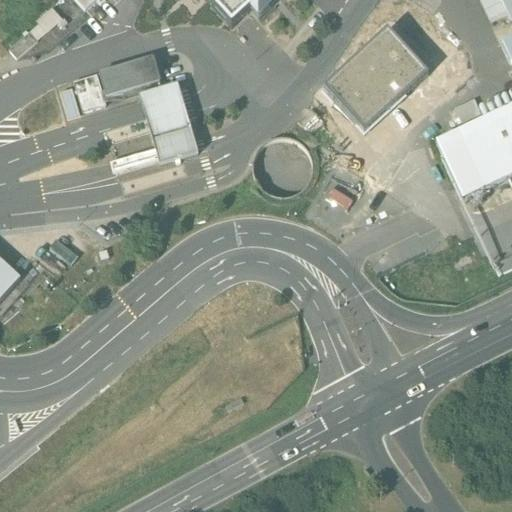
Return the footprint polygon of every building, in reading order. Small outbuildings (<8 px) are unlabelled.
[(202,0),(231,32),(250,15),(258,23),(283,0),(202,0)] [(511,0),(477,0),(490,26),(506,18),(511,27),(511,26),(511,43),(501,49),(511,71),(511,110),(435,147),(462,203),(511,179),(511,0)] [(39,25),(50,34),(63,20),(53,10),(39,25)] [(168,153),(170,160),(206,150),(204,144),(192,103),(186,84),(150,95),(156,114),(168,153)] [(0,139),(1,142),(46,124),(36,100),(0,115),(0,139)] [(347,149),(371,164),(397,124),(373,108),(347,149)] [(311,112),(298,124),(310,138),(324,126),(311,112)] [(254,159),(255,160),(253,164),(252,168),(253,177),(255,185),(260,192),(267,198),(275,201),(284,202),(292,201),(300,197),(306,191),(311,183),(313,175),(313,166),(310,158),(305,151),(298,146),(290,142),(282,141),(273,143),(265,147),(261,150),(259,153),(257,154),(254,159)] [(0,263),(0,303),(20,282),(0,263)]
